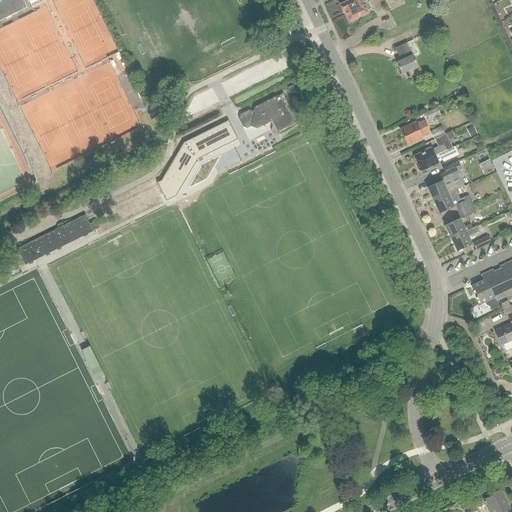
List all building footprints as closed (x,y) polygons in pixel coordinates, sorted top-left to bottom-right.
[(0,28),(3,27),(0,22),(27,8),(27,9),(22,0),(4,0),(0,2),(0,28)] [(344,12),(349,22),(367,14),(366,11),(371,9),(368,3),(366,3),(366,2),(369,0),(350,0),(340,5),(344,12)] [(401,75),(418,67),(413,56),(417,54),(412,43),(407,45),(406,43),(394,49),(400,61),(396,63),(401,75)] [(296,91),(293,85),(287,88),(290,94),(296,91)] [(239,114),(238,118),(242,127),(246,128),(250,127),(256,129),(272,121),(277,132),(297,122),(282,93),(254,107),(252,111),(248,110),(239,114)] [(437,108),(425,113),(428,120),(440,115),(437,108)] [(161,181),(157,183),(166,202),(175,197),(197,160),(237,140),(228,121),(183,143),(161,181)] [(404,140),(427,128),(424,121),(416,125),(415,123),(400,130),(404,140)] [(430,132),(434,139),(443,135),(439,127),(430,132)] [(472,127),(467,129),(471,137),(476,135),(472,127)] [(427,128),(404,140),(407,146),(422,138),(422,137),(430,133),(427,128)] [(417,163),(417,164),(451,148),(445,135),(435,140),(438,148),(432,151),(431,148),(430,149),(429,148),(424,150),(425,151),(414,156),(415,158),(413,159),(415,163),(417,163)] [(484,149),(481,143),(475,146),(478,152),(484,149)] [(451,148),(417,164),(418,165),(416,166),(419,171),(420,170),(421,172),(433,166),(433,167),(438,165),(437,164),(439,163),(438,161),(442,159),(444,162),(458,155),(454,147),(451,148)] [(441,165),(444,173),(455,168),(459,166),(455,158),(441,165)] [(488,160),(479,165),(484,176),(494,171),(488,160)] [(455,168),(444,173),(440,175),(444,181),(458,174),(455,168)] [(427,189),(433,202),(452,193),(455,191),(460,189),(458,183),(445,189),(442,182),(427,189)] [(459,200),(455,191),(452,193),(433,202),(439,214),(454,207),(455,206),(458,213),(473,206),(468,196),(459,200)] [(476,212),(473,206),(458,213),(461,219),(476,212)] [(93,231),(89,224),(85,216),(62,228),(62,227),(61,227),(61,228),(17,250),(17,249),(17,250),(24,265),(69,243),(63,232),(67,230),(70,236),(73,234),(76,240),(93,231)] [(450,240),(472,229),(470,226),(464,228),(459,219),(444,226),(450,240)] [(96,221),(89,224),(93,231),(99,228),(96,221)] [(472,229),(450,240),(456,252),(471,245),(468,237),(478,232),(476,228),(472,229)] [(489,236),(488,237),(487,236),(472,243),(475,251),(491,243),(492,242),(489,236)] [(506,298),(511,295),(511,260),(481,275),(483,281),(472,286),(480,304),(484,303),(485,305),(486,306),(488,307),(490,309),(491,311),(498,307),(496,302),(498,301),(502,309),(509,306),(506,298)] [(511,304),(509,306),(502,309),(505,316),(511,312),(511,304)] [(511,348),(511,315),(508,317),(511,323),(494,331),(501,346),(503,345),(506,351),(511,348)] [(101,378),(110,374),(95,345),(87,350),(101,378)] [(482,500),(487,511),(504,511),(510,509),(501,489),(492,494),(492,495),(482,500)]
